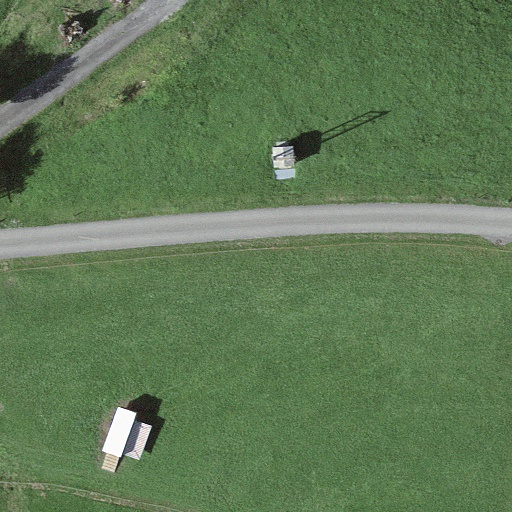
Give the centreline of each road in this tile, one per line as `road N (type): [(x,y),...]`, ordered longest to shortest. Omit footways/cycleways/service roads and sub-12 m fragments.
road 1 (unclassified): [(0,244),(392,215),(511,220)]
road 2 (track): [(173,0),(0,125)]
